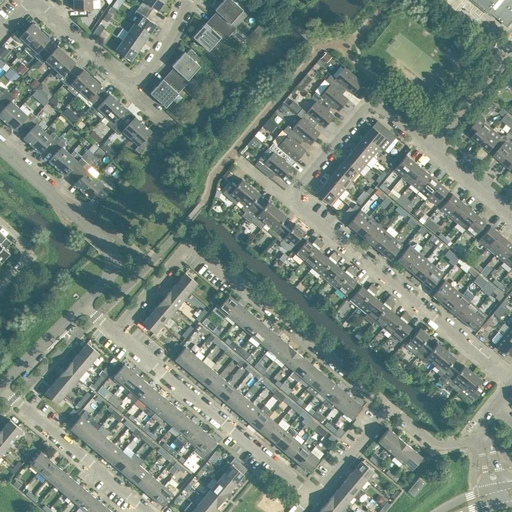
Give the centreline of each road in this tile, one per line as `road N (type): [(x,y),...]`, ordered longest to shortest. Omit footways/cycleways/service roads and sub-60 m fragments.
road 1 (residential): [(390,407),(237,277),(186,244),(112,335)]
road 2 (residential): [(511,384),(295,199)]
road 3 (residential): [(316,499),(112,335)]
road 4 (residential): [(81,305),(105,280),(108,251),(0,147)]
road 5 (residential): [(155,511),(1,385)]
road 6 (residential): [(295,199),(368,106),(384,109),(428,148)]
road 7 (residential): [(511,50),(428,148)]
road 8 (residential): [(40,0),(133,83)]
